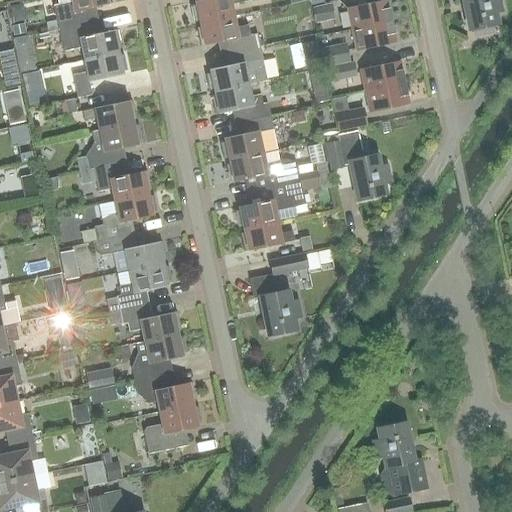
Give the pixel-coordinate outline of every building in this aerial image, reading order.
[(52,6),(57,29),(89,23),(86,10),(108,5),(107,2),(112,1),(111,0),(57,0),(58,5),(52,6)] [(203,0),(194,2),(195,5),(190,6),(194,23),(198,22),(199,24),(233,17),(231,5),(253,0),(203,0)] [(391,22),(387,0),(346,9),(351,30),(391,22)] [(493,14),(501,12),(498,0),(464,0),(471,31),(496,25),(493,14)] [(331,20),(327,4),(312,8),(316,24),(331,20)] [(200,28),(196,28),(200,47),(216,43),(224,42),(227,54),(259,47),(256,35),(250,36),(247,26),(236,28),(233,17),(199,24),(200,28)] [(355,51),(396,43),(391,22),(351,30),(355,51)] [(89,23),(57,29),(62,52),(81,48),(83,60),(118,53),(117,50),(121,49),(117,30),(92,36),(89,23)] [(34,34),(18,36),(21,70),(37,69),(34,34)] [(320,49),(324,69),(349,63),(345,44),(320,49)] [(209,74),(205,75),(208,91),(213,90),(214,92),(248,85),(266,81),(259,47),(227,54),(229,66),(221,68),(209,70),(209,74)] [(91,96),(88,83),(122,75),(122,72),(126,71),(123,54),(118,55),(118,53),(83,60),(86,73),(72,76),(77,99),(91,96)] [(349,63),(324,69),(327,83),(356,77),(353,62),(349,63)] [(359,70),(364,92),(404,83),(400,62),(359,70)] [(404,83),(364,92),(368,113),(409,104),(404,83)] [(214,96),(211,97),(215,115),(239,110),(242,123),(269,117),(266,103),(262,104),(260,94),(250,96),(248,85),(214,92),(214,96)] [(96,119),(98,131),(133,124),(132,120),(136,119),(132,101),(81,111),(84,121),(96,119)] [(362,108),(333,114),(337,132),(366,126),(362,108)] [(224,142),(219,143),(223,160),(228,159),(228,161),(277,151),(269,117),(242,123),(244,134),(223,139),(224,142)] [(98,131),(99,131),(91,133),(93,143),(85,157),(76,160),(79,172),(126,162),(123,149),(137,146),(137,142),(141,141),(138,125),(133,126),(133,124),(98,131)] [(346,168),(340,141),(324,144),(329,171),(346,168)] [(277,151),(228,161),(229,164),(225,165),(229,184),(264,176),(267,189),(300,182),(297,169),(284,172),(281,160),(279,161),(277,151)] [(381,184),(389,182),(386,166),(378,167),(375,156),(350,161),(359,201),(384,196),(381,184)] [(98,192),(111,189),(113,201),(148,194),(147,191),(150,190),(147,171),(128,175),(126,162),(79,172),(82,185),(91,183),(88,171),(93,170),(98,192)] [(37,174),(24,178),(28,194),(41,191),(37,174)] [(267,189),(269,201),(238,207),(239,211),(234,212),(237,228),(242,227),(243,229),(277,222),(275,211),(305,205),(300,182),(267,189)] [(113,201),(116,214),(110,215),(101,221),(102,226),(94,228),(96,242),(133,234),(131,221),(152,216),(152,213),(156,212),(153,195),(148,196),(148,194),(113,201)] [(244,252),(282,244),(294,242),(292,232),(280,234),(277,222),(243,229),(243,233),(240,234),(244,252)] [(100,255),(124,250),(128,272),(163,265),(162,261),(165,260),(161,242),(136,247),(133,234),(96,242),(92,243),(94,253),(100,255)] [(308,269),(304,254),(267,261),(270,277),(308,269)] [(128,272),(131,284),(118,287),(120,296),(116,297),(116,298),(105,300),(108,313),(148,304),(146,291),(167,287),(167,283),(171,282),(168,266),(163,267),(163,265),(128,272)] [(42,279),(45,291),(62,288),(59,275),(42,279)] [(269,336),(294,331),(292,319),(300,318),(297,301),(288,303),(286,291),(270,294),(266,276),(249,279),(253,299),(261,298),(269,336)] [(0,326),(14,324),(19,323),(14,302),(4,304),(0,287),(0,326)] [(128,332),(141,330),(143,342),(178,335),(177,331),(180,331),(176,312),(151,318),(148,304),(108,313),(111,326),(121,323),(121,325),(127,324),(128,332)] [(18,341),(14,324),(0,326),(0,365),(16,362),(12,342),(18,341)] [(136,355),(130,369),(133,381),(163,375),(161,362),(182,357),(182,354),(186,353),(183,336),(178,337),(178,335),(143,342),(135,344),(137,353),(136,355)] [(21,386),(16,362),(0,365),(0,405),(15,402),(12,388),(21,386)] [(115,367),(90,371),(95,402),(120,398),(115,367)] [(163,375),(133,381),(136,395),(147,404),(156,402),(158,413),(193,406),(192,402),(195,401),(191,383),(166,388),(163,375)] [(18,416),(15,402),(0,405),(0,430),(4,430),(7,443),(32,438),(27,414),(18,416)] [(193,408),(193,406),(158,413),(161,425),(146,428),(143,432),(148,455),(179,448),(176,432),(197,428),(197,424),(201,423),(198,407),(193,408)] [(390,497),(404,494),(426,489),(420,460),(412,462),(404,423),(379,428),(381,440),(373,442),(376,458),(385,456),(387,468),(382,469),(378,476),(382,492),(390,497)] [(37,461),(32,438),(7,443),(9,456),(0,457),(0,483),(31,477),(28,463),(37,461)] [(491,472),(500,470),(498,457),(489,459),(491,472)] [(49,458),(38,459),(39,486),(51,485),(49,458)] [(121,462),(104,465),(107,481),(125,478),(121,462)] [(0,509),(20,505),(21,511),(47,511),(43,489),(34,491),(31,477),(0,483),(0,509)] [(123,511),(119,491),(102,494),(103,497),(91,499),(93,511),(123,511)] [(411,511),(409,498),(381,504),(383,511),(411,511)]
